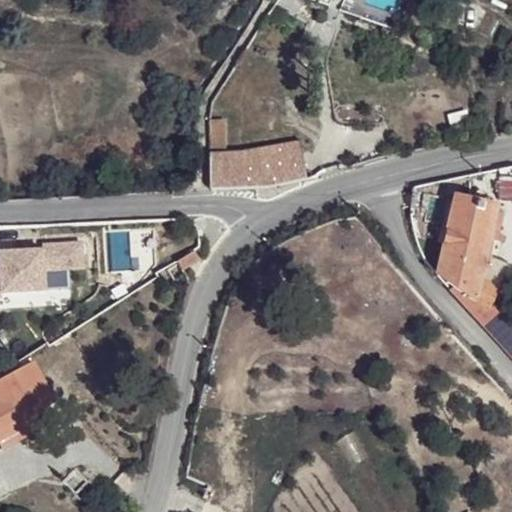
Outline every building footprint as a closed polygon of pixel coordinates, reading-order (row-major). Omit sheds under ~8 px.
[(426,10),(410,1),(401,19),(418,27),(426,10)] [(210,120),(210,149),(226,149),(226,120),(210,120)] [(240,151),(209,153),(210,189),(210,191),(270,188),(307,180),(300,141),(240,151)] [(450,292),(511,358),(511,329),(490,305),(506,264),(490,258),(495,241),(501,243),(503,235),(499,234),(504,213),(496,212),(497,207),(455,197),(437,276),(455,288),(450,292)] [(184,265),(201,256),(196,247),(179,257),(184,265)] [(31,362),(0,379),(0,437),(15,430),(12,423),(46,405),(52,401),(31,362)] [(15,430),(0,437),(0,449),(54,420),(46,405),(12,423),(15,430)]
